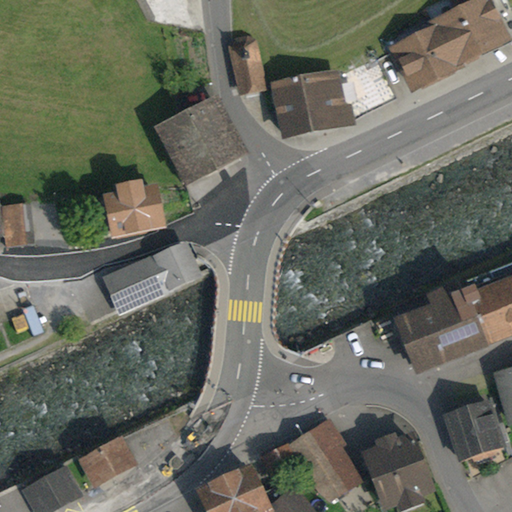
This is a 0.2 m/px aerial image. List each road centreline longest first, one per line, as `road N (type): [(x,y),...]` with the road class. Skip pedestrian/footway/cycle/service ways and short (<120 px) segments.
road 1 (unclassified): [(231,401),(290,404),(356,385),(399,390),(427,423),(469,511)]
road 2 (residential): [(260,223),(182,231),(79,267),(0,267)]
road 3 (secondary): [(511,79),(291,186)]
road 4 (residential): [(291,186),(226,98),(215,0)]
road 5 (secondary): [(260,223),(231,401)]
road 6 (secondary): [(231,401),(197,463),(125,511)]
